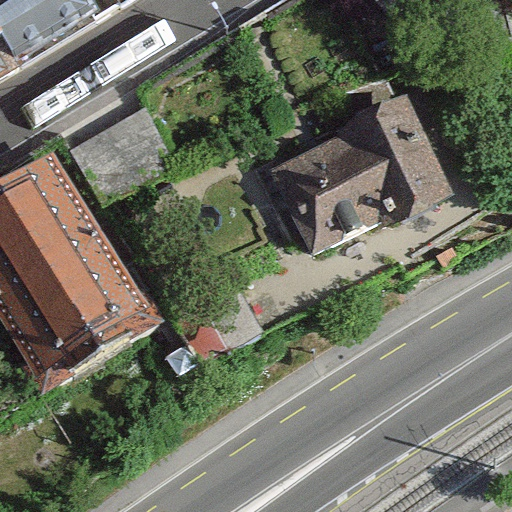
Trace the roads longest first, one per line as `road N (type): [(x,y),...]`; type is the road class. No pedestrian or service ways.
road 1 (primary): [(510,336),(191,511)]
road 2 (primary): [(279,511),(510,336)]
road 3 (tertiary): [(0,119),(198,0)]
